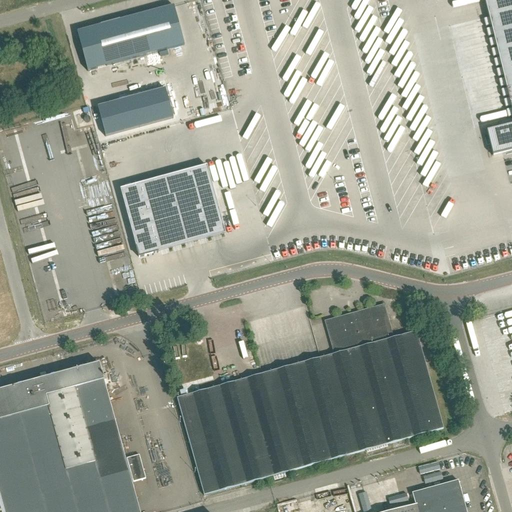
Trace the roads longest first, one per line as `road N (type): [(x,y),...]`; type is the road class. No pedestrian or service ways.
road 1 (unclassified): [(0,355),(300,273),(349,270),(448,290)]
road 2 (unclassified): [(207,511),(485,433)]
road 3 (unknown): [(505,207),(472,155),(409,0)]
road 4 (unclassified): [(485,433),(448,290)]
